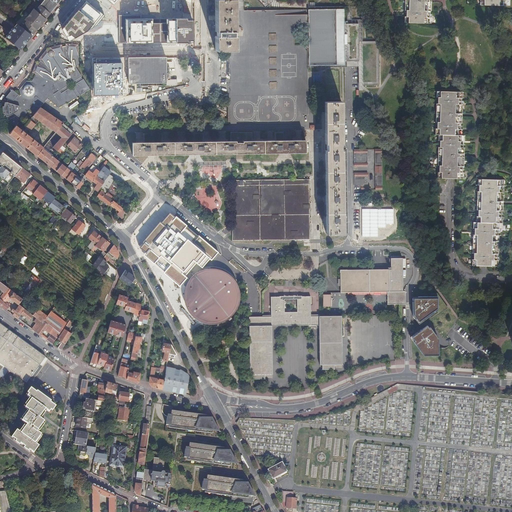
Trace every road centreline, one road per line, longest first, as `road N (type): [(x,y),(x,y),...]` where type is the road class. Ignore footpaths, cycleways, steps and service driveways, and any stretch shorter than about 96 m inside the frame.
road 1 (residential): [(161,193),(107,143),(103,129),(111,110),(192,89),(203,80),(203,49)]
road 2 (residential): [(161,193),(242,252),(344,249)]
road 3 (unclassified): [(215,404),(304,406),(406,375)]
road 4 (tertiary): [(120,238),(215,404)]
road 5 (residential): [(344,249),(398,249),(412,260),(406,375)]
road 6 (residential): [(347,70),(344,249)]
road 7 (tertiary): [(0,139),(120,238)]
road 8 (residential): [(511,274),(478,278),(449,257),(449,181)]
road 9 (tertiary): [(215,404),(273,511)]
